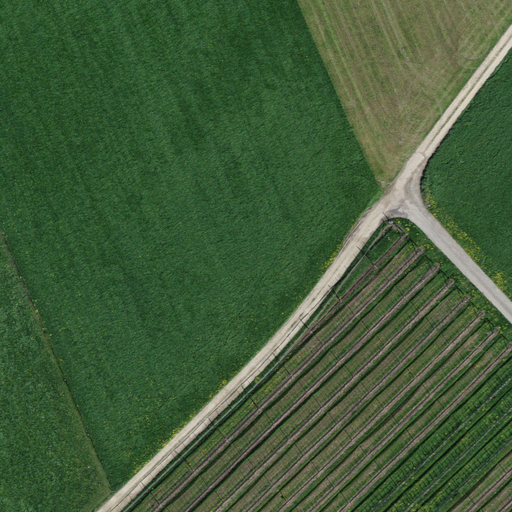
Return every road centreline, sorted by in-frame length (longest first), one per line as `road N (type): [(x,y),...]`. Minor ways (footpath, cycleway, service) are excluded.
road 1 (track): [(107,511),(257,364),(400,196),(511,34)]
road 2 (track): [(400,196),(511,314)]
